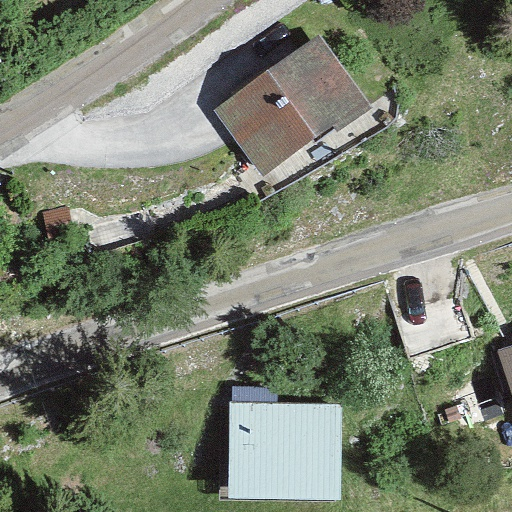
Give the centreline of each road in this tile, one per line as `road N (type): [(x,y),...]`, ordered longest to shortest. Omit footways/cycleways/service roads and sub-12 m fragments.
road 1 (residential): [(0,373),(511,204)]
road 2 (residential): [(0,142),(225,0)]
